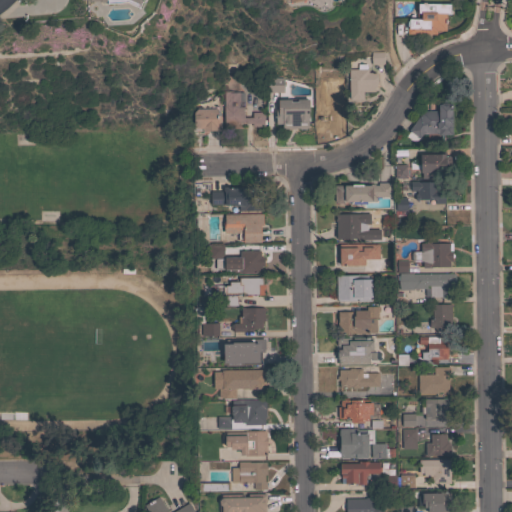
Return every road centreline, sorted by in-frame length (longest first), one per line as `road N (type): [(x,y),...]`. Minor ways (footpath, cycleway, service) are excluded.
road 1 (residential): [(492,511),(488,51)]
road 2 (residential): [(297,168),(301,511)]
road 3 (residential): [(206,169),(297,168),(352,154),(381,132),(399,102)]
road 4 (tertiary): [(511,49),(437,62),(399,102)]
